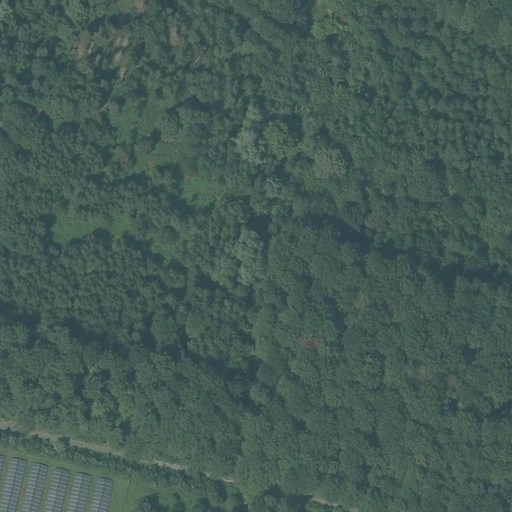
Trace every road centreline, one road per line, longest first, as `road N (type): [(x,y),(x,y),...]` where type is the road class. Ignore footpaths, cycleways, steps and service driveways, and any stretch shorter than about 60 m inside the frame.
road 1 (track): [(0,428),(243,482)]
road 2 (track): [(243,482),(363,511)]
road 3 (track): [(511,392),(484,511)]
